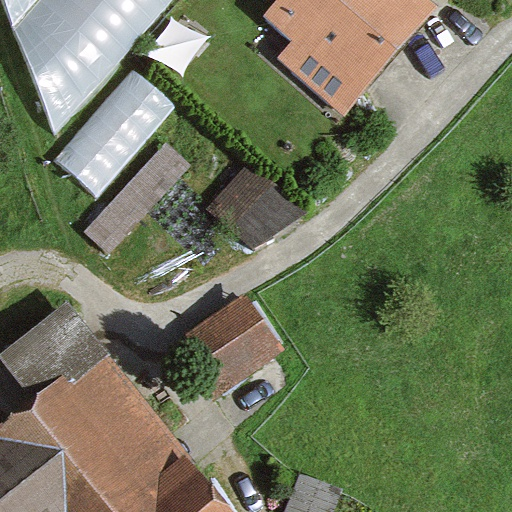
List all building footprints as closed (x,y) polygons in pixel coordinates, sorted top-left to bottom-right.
[(3,0),(36,87),(124,82),(189,0),(3,0)] [(420,0),(309,0),(289,25),(383,101),(448,22),(420,0)] [(56,162),(101,201),(181,108),(136,69),(56,162)] [(168,146),(87,233),(112,256),(193,169),(168,146)] [(213,205),(259,258),(302,222),(256,168),(213,205)] [(256,306),(200,344),(229,387),(286,349),(256,306)] [(230,511),(113,361),(0,448),(0,511),(230,511)] [(337,511),(344,496),(303,479),(288,511),(337,511)]
